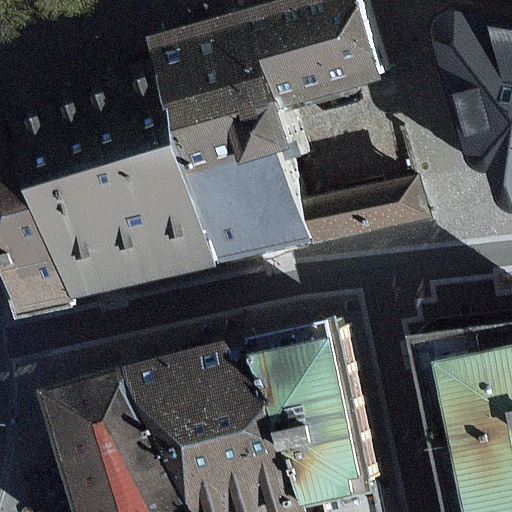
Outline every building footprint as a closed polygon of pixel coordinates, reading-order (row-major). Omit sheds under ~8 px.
[(284,0),(261,7),(290,105),(391,75),(368,0),(284,0)] [(511,11),(452,6),(439,19),(482,160),(499,166),(511,193),(511,11)] [(198,172),(286,146),(301,141),(295,121),(290,105),(261,7),(158,38),(164,58),(198,172)] [(198,172),(164,58),(91,79),(21,100),(74,300),(155,278),(225,263),(198,172)] [(74,300),(21,100),(0,106),(0,236),(19,312),(74,300)] [(303,201),(286,146),(198,172),(225,263),(313,236),(303,201)] [(377,184),(303,201),(313,236),(432,213),(422,174),(377,184)] [(350,311),(257,331),(314,499),(331,495),(384,486),(379,460),(350,311)] [(511,511),(511,322),(410,336),(453,511),(511,511)] [(156,355),(138,359),(211,511),(318,511),(314,499),(257,331),(156,355)] [(211,511),(138,359),(51,383),(87,511),(211,511)] [(389,511),(384,486),(331,495),(314,499),(318,511),(389,511)]
